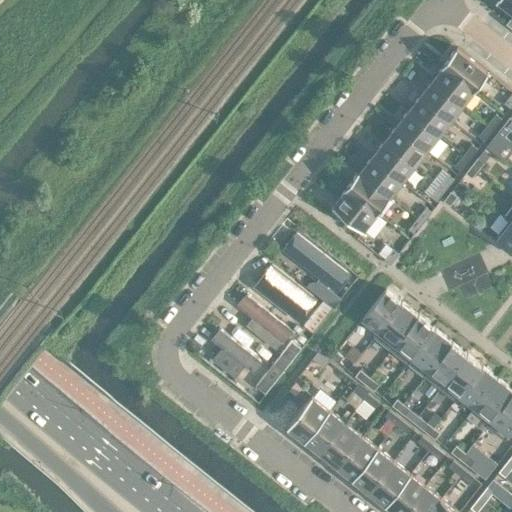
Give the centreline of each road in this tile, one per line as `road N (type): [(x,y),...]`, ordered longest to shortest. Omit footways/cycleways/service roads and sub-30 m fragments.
road 1 (residential): [(440,3),(164,346),(161,361),(344,511)]
road 2 (secondary): [(191,511),(0,352)]
road 3 (secondary): [(0,406),(113,511)]
